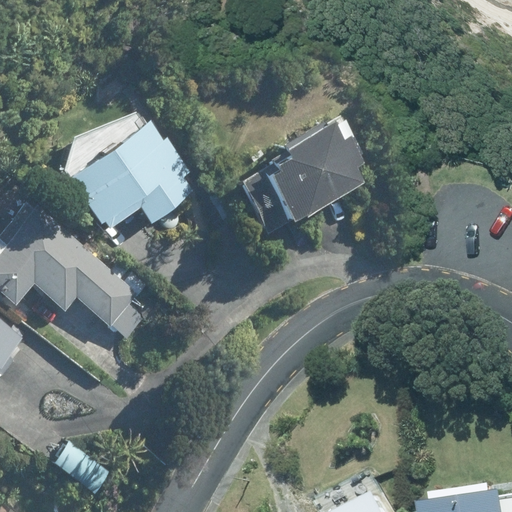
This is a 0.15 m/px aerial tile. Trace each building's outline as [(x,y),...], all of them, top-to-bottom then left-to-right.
[(267,159),(270,162),(237,183),(266,232),(299,212),(302,216),(359,182),(351,167),(359,162),(344,137),(339,140),(328,122),(267,159)] [(179,160),(152,165),(158,193),(165,191),(166,199),(186,195),(179,160)] [(112,186),(87,190),(92,221),(115,218),(116,225),(146,221),(145,216),(150,215),(148,202),(142,203),(136,164),(110,168),(112,186)] [(0,294),(11,304),(30,282),(61,310),(74,296),(106,325),(134,295),(128,289),(133,283),(126,276),(120,283),(33,205),(30,208),(23,202),(0,228),(0,294)] [(0,366),(2,368),(13,355),(3,346),(14,332),(0,320),(0,366)] [(53,462),(92,493),(107,474),(68,443),(53,462)] [(408,480),(409,493),(420,492),(419,479),(408,480)] [(491,485),(434,493),(434,494),(419,496),(420,507),(421,511),(511,511),(511,488),(497,491),(496,485),(491,485)] [(359,511),(351,497),(324,511),(359,511)] [(56,501),(56,511),(67,511),(67,500),(56,501)]
